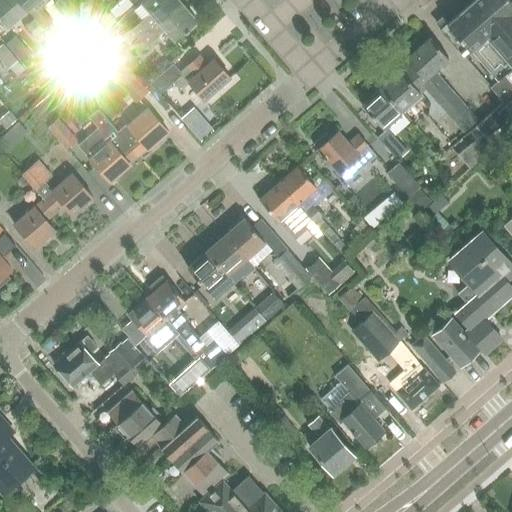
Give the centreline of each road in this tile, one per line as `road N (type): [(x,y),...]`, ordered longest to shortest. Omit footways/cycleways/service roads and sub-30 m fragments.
road 1 (residential): [(2,347),(309,77)]
road 2 (residential): [(139,511),(2,347)]
road 3 (tertiary): [(394,511),(511,409)]
road 4 (residential): [(310,511),(206,398)]
